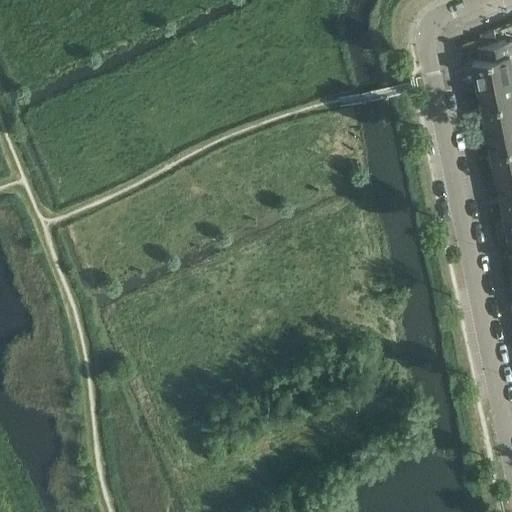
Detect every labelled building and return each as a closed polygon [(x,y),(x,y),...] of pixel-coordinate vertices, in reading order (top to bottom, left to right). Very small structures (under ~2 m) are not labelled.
[(495,30),(479,37),(482,43),(497,36),(495,30)] [(473,61),(478,83),(511,76),(511,57),(511,54),(511,53),(511,40),(483,46),(485,58),(473,61)] [(511,76),(478,83),(482,106),(511,99),(511,76)] [(511,99),(482,106),(487,128),(511,122),(511,99)] [(511,122),(487,128),(492,151),(511,146),(511,122)] [(511,146),(492,151),(496,173),(511,169),(511,146)] [(511,169),(496,173),(501,195),(511,193),(511,169)] [(511,193),(501,195),(505,218),(511,216),(511,193)]
